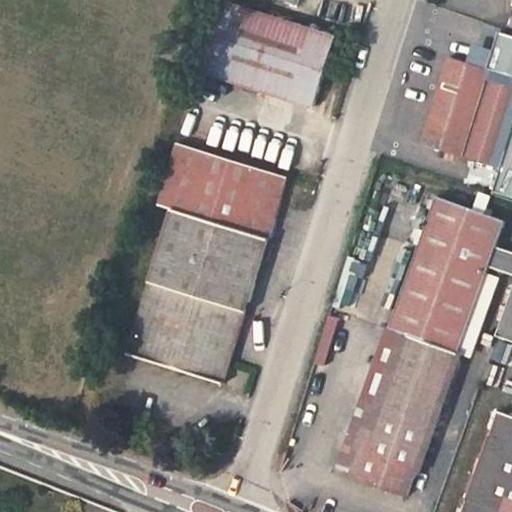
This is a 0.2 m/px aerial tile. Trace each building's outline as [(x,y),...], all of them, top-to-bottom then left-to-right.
[(336,37),(229,4),(207,72),(314,107),(336,37)] [(511,78),(511,133),(501,168),(493,193),(511,199),(511,40),(501,37),(490,71),(511,78)] [(511,78),(490,71),(450,59),(425,144),(501,168),(511,133),(511,78)] [(178,143),(178,144),(159,205),(174,211),(130,352),(224,381),(263,260),(269,243),(290,178),(290,177),(178,143)] [(484,211),(490,195),(483,192),(477,209),(484,211)] [(391,328),(412,335),(387,405),(378,432),(356,425),(340,471),(410,495),(460,352),(464,340),(490,265),(498,245),(507,219),(484,211),(477,209),(438,195),(391,328)] [(276,245),(269,243),(263,260),(271,263),(276,245)] [(511,249),(498,245),(490,265),(511,272),(511,249)] [(348,256),(332,306),(342,308),(358,259),(348,256)] [(511,296),(499,334),(511,339),(511,296)] [(511,340),(498,336),(490,359),(511,367),(511,340)] [(465,354),(469,342),(464,340),(460,352),(465,354)] [(366,399),(356,425),(378,432),(387,405),(366,399)] [(511,511),(511,417),(498,413),(463,511),(511,511)]
